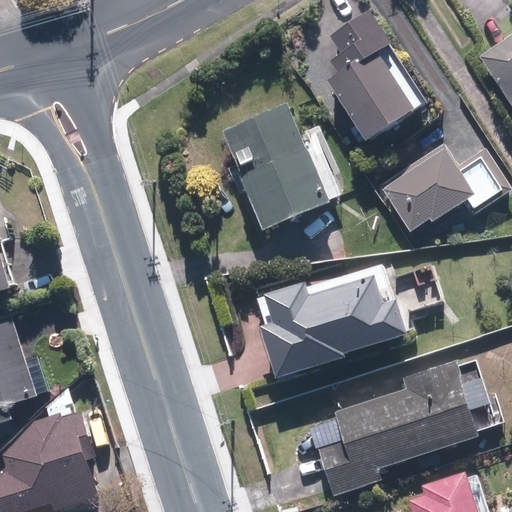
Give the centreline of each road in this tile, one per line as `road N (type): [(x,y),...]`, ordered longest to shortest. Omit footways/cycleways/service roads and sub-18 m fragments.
road 1 (tertiary): [(198,511),(115,252)]
road 2 (tertiary): [(115,252),(73,191),(20,64)]
road 3 (tertiary): [(72,47),(113,174),(115,252)]
